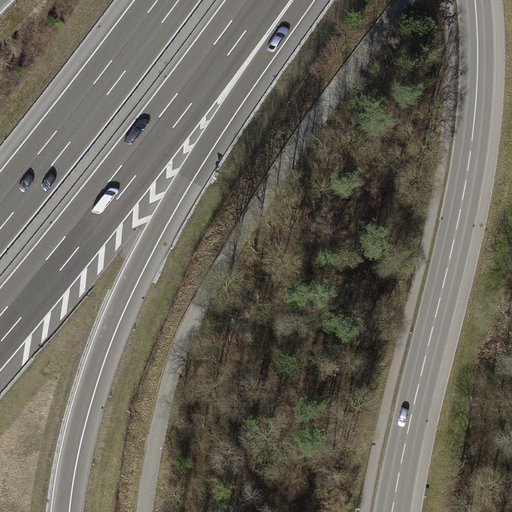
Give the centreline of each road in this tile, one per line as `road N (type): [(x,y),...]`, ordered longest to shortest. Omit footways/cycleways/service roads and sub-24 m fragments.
road 1 (track): [(406,0),(302,140),(210,287),(170,385),(144,511)]
road 2 (motorway): [(61,511),(83,403),(111,321),(271,0)]
road 3 (tertiary): [(392,511),(471,154),(475,0)]
road 4 (motorway): [(0,330),(258,0)]
road 5 (motorway): [(168,0),(0,215)]
